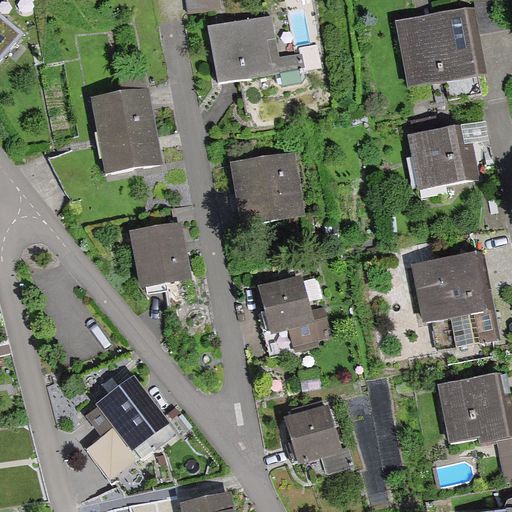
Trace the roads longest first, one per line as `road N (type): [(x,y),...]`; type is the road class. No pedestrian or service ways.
road 1 (residential): [(226,438),(240,402),(164,2)]
road 2 (residential): [(10,188),(1,239),(66,511)]
road 3 (residential): [(10,188),(128,311),(226,438)]
